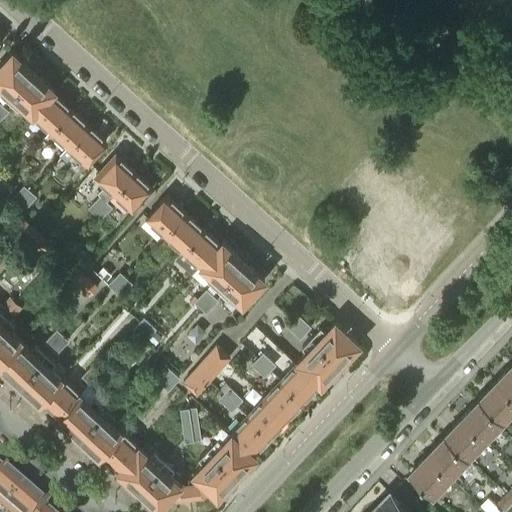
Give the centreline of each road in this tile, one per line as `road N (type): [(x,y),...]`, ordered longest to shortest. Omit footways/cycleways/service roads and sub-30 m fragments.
road 1 (residential): [(16,0),(394,349)]
road 2 (tertiary): [(394,349),(241,511)]
road 3 (tertiary): [(312,511),(432,386)]
road 4 (tertiary): [(511,224),(394,349)]
road 5 (residential): [(104,511),(0,420)]
